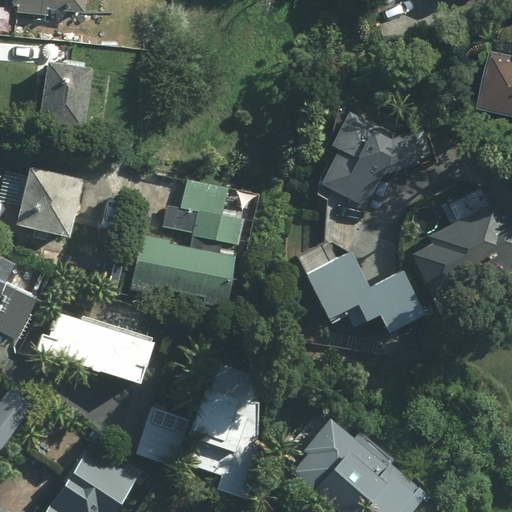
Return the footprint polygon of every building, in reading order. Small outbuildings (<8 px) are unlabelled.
[(11,0),(11,13),(26,14),(26,17),(46,18),(46,15),(82,16),(82,0),(11,0)] [(511,58),(497,56),(487,112),(511,116),(511,58)] [(88,73),(39,66),(31,126),(80,133),(88,73)] [(397,139),(343,113),(323,154),(330,158),(317,183),(363,206),(379,175),(434,158),(425,130),(397,139)] [(76,185),(26,172),(12,228),(63,240),(76,185)] [(222,192),(182,182),(175,210),(167,208),(161,235),(233,253),(240,225),(215,219),(222,192)] [(442,314),(511,276),(511,224),(507,215),(497,221),(481,190),(443,210),(452,226),(424,240),(429,249),(412,257),(442,314)] [(198,302),(196,310),(216,315),(231,263),(141,239),(129,284),(198,302)] [(327,240),(293,256),(323,325),(342,317),(348,332),(375,320),(382,336),(422,318),(402,274),(363,292),(347,256),(337,261),(327,240)] [(0,288),(0,284),(8,266),(0,262),(0,339),(11,345),(30,302),(0,288)] [(56,307),(38,355),(133,391),(151,342),(56,307)] [(209,348),(193,419),(148,409),(137,462),(182,472),(183,467),(218,474),(214,492),(250,500),(260,360),(209,348)] [(0,453),(33,406),(8,389),(0,400),(0,453)] [(413,511),(428,493),(327,411),(293,452),(304,461),(292,475),(337,511),(354,511),(360,505),(368,511),(413,511)] [(43,511),(114,511),(133,484),(83,451),(43,511)]
